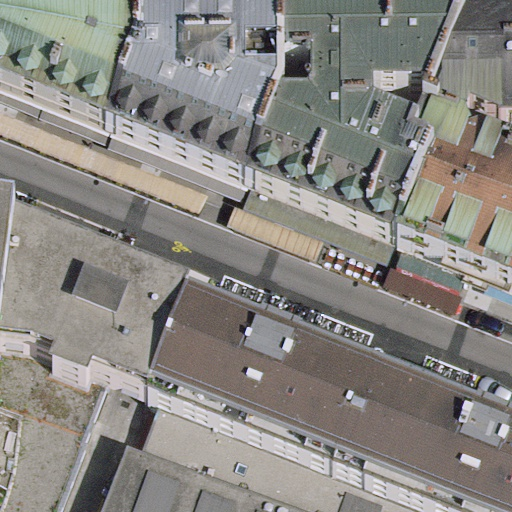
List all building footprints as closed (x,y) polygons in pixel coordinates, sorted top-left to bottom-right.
[(511,18),(474,19),(428,131),(464,145),(472,130),(501,142),(511,142),(511,18)] [(474,19),(280,21),(282,93),(315,93),(314,133),(277,132),(252,198),(398,256),(430,179),(411,172),(428,131),(474,19)] [(280,21),(135,22),(137,81),(113,142),(252,198),(277,132),(282,121),(282,93),(280,21)] [(137,81),(135,22),(0,22),(0,97),(113,142),(137,81)] [(469,160),(464,145),(428,131),(411,172),(430,179),(398,256),(511,301),(511,168),(480,156),(469,160)] [(0,357),(18,235),(0,233),(0,357)] [(129,404),(149,411),(191,305),(171,297),(18,235),(0,357),(0,359),(28,364),(110,396),(129,404)] [(162,416),(336,483),(377,379),(191,305),(149,411),(162,416)] [(0,511),(64,511),(110,396),(28,364),(0,359),(0,511)] [(409,511),(511,511),(511,432),(377,379),(336,483),(409,511)] [(409,511),(336,483),(162,416),(142,465),(132,461),(111,511),(409,511)]
